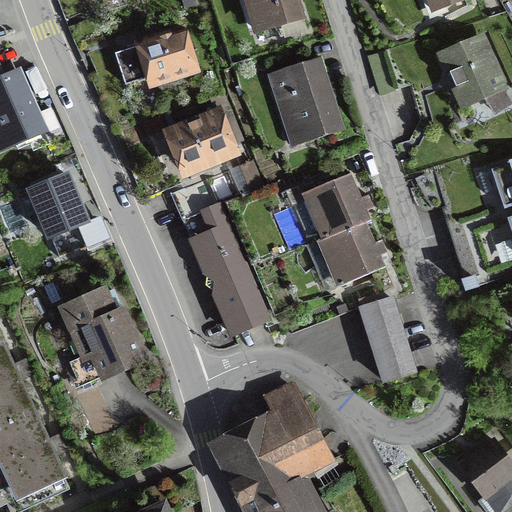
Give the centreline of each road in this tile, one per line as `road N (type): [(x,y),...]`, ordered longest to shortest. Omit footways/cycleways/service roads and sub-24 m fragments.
road 1 (residential): [(194,384),(281,360),(400,431),(430,425),(453,396),(452,365),(337,0)]
road 2 (residential): [(35,0),(194,384)]
road 3 (residential): [(194,384),(224,511)]
